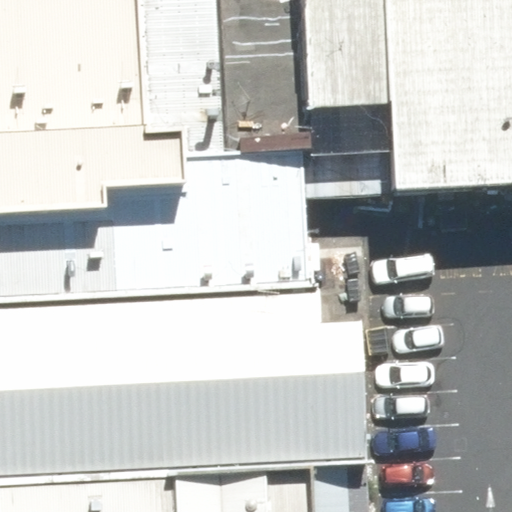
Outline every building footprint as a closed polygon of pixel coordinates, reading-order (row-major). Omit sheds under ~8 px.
[(214,0),(0,0),(0,306),(302,290),(297,197),(294,142),(222,146),(214,0)] [(299,121),(292,0),(214,0),(222,146),(294,142),(297,197),(384,193),(380,117),(299,121)] [(511,0),(292,0),(299,121),(380,117),(384,193),(511,186),(511,0)] [(352,288),(0,306),(0,483),(362,464),(352,288)] [(365,511),(362,464),(0,483),(0,511),(365,511)]
